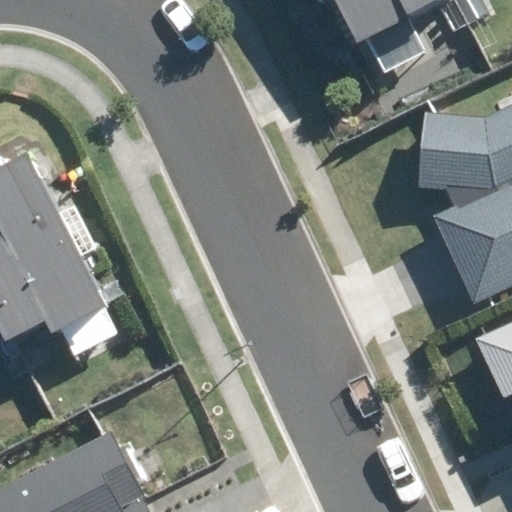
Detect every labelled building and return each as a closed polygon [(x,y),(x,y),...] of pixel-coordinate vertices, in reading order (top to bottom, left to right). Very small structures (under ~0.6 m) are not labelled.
[(353,0),(378,45),(462,0),(353,0)] [(511,103),(485,115),(425,113),(420,188),(450,188),(457,204),(433,215),(474,302),(511,284),(511,103)] [(0,329),(15,322),(27,343),(65,323),(74,340),(134,309),(49,150),(21,164),(12,147),(0,152),(0,329)] [(511,298),(445,333),(490,420),(511,408),(511,298)] [(155,490),(122,428),(0,491),(0,511),(140,511),(134,500),(155,490)]
